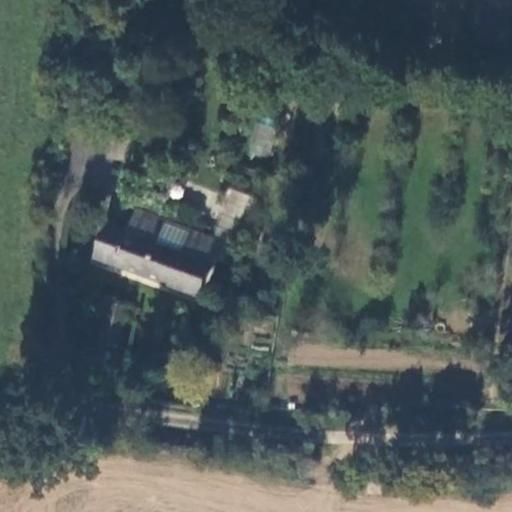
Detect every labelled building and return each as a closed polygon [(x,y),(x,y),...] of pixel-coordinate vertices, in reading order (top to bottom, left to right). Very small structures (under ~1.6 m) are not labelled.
[(251,123),(250,156),(272,156),(273,124),(251,123)] [(153,157),(126,149),(121,166),(148,174),(153,157)] [(216,185),(197,235),(213,241),(219,243),(227,247),(247,197),(216,185)] [(197,235),(128,208),(119,230),(102,223),(88,256),(191,296),(206,259),(213,241),(197,235)] [(213,241),(206,259),(221,265),(227,247),(219,243),(213,241)] [(124,312),(104,306),(86,355),(102,359),(108,361),(124,312)] [(86,355),(83,365),(97,371),(102,359),(86,355)]
